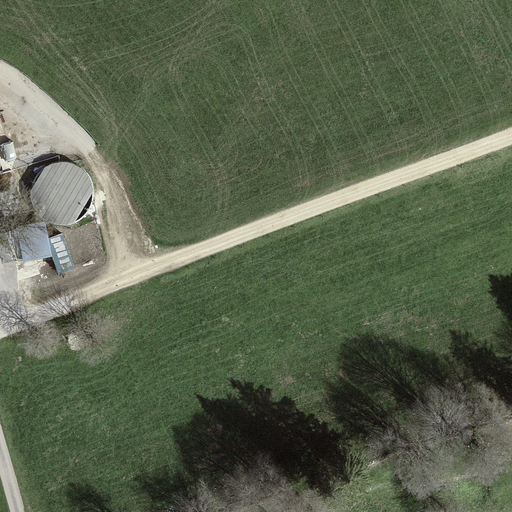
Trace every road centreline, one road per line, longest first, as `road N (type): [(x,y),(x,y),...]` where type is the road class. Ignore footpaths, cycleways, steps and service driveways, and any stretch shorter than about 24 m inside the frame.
road 1 (track): [(0,329),(511,121)]
road 2 (track): [(140,267),(83,141),(0,71)]
